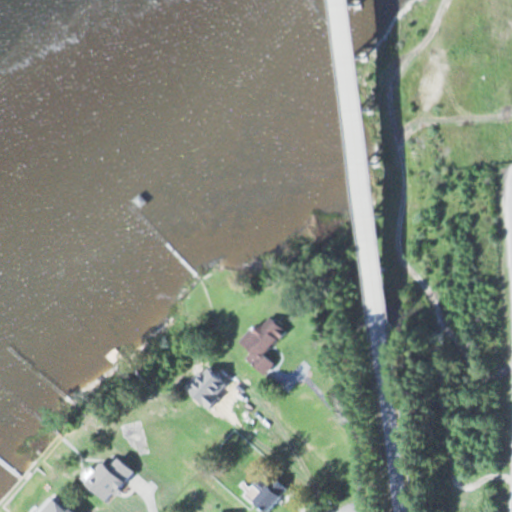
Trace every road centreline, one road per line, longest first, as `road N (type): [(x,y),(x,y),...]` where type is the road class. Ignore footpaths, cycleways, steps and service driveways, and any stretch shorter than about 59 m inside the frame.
road 1 (tertiary): [(318,0),(383,342)]
road 2 (residential): [(494,0),(511,221)]
road 3 (tertiary): [(383,342),(403,511)]
